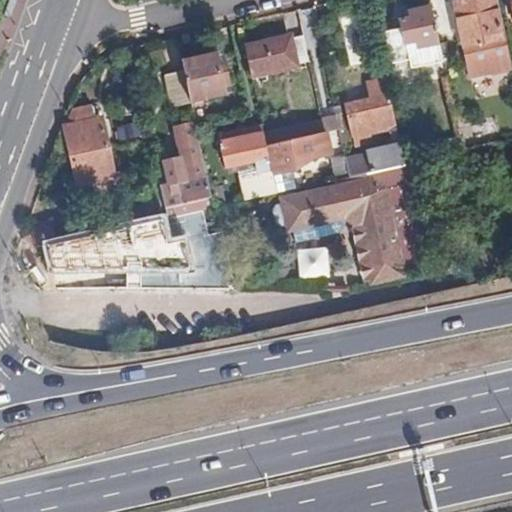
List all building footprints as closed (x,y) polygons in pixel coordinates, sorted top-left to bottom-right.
[(469,0),(451,4),(468,82),(508,73),(491,0),(469,0)] [(413,50),(437,45),(429,9),(407,14),(408,20),(396,23),(402,46),(412,44),(413,50)] [(395,17),(396,23),(408,20),(407,14),(395,17)] [(303,38),(244,50),(249,75),(309,62),(303,38)] [(214,57),(181,65),(182,73),(189,104),(222,97),(221,90),(228,89),(225,76),(219,77),(214,57)] [(170,108),(189,104),(182,73),(164,76),(170,108)] [(230,93),(236,120),(250,117),(244,90),(230,93)] [(347,180),(379,173),(405,168),(389,98),(348,106),(355,139),(391,132),(394,147),(367,153),(368,158),(346,162),(348,177),(347,180)] [(67,125),(63,126),(74,185),(88,182),(91,195),(113,191),(99,119),(93,121),(90,107),(70,110),(67,125)] [(322,121),(281,131),(283,142),(324,133),(322,121)] [(217,209),(233,205),(246,203),(277,196),(272,176),(265,146),(263,135),(261,128),(220,137),(224,158),(253,153),(261,188),(210,199),(212,210),(217,209)] [(281,131),(263,135),(265,146),(283,142),(281,131)] [(283,142),(265,146),(272,176),(297,170),(295,161),(313,157),(314,158),(331,154),(327,133),(324,133),(283,142)] [(429,172),(431,172),(432,162),(405,168),(379,173),(381,183),(284,204),(284,206),(274,209),(270,214),(273,227),(279,230),(290,228),(291,230),(347,218),(345,212),(356,209),(368,214),(370,224),(359,226),(356,232),(367,278),(373,281),(401,275),(400,268),(423,262),(429,172)] [(159,189),(166,220),(176,218),(198,213),(212,210),(210,199),(203,168),(162,177),(164,188),(159,189)] [(106,215),(109,233),(161,221),(158,203),(106,215)] [(199,224),(214,221),(212,210),(198,213),(199,224)] [(23,228),(18,242),(28,251),(53,246),(65,243),(81,239),(78,226),(49,232),(48,223),(23,228)] [(65,243),(53,246),(53,255),(35,255),(34,278),(52,279),(52,281),(75,281),(75,279),(94,279),(95,255),(75,254),(76,252),(65,251),(65,243)] [(325,247),(295,247),(295,278),(326,277),(325,247)]
